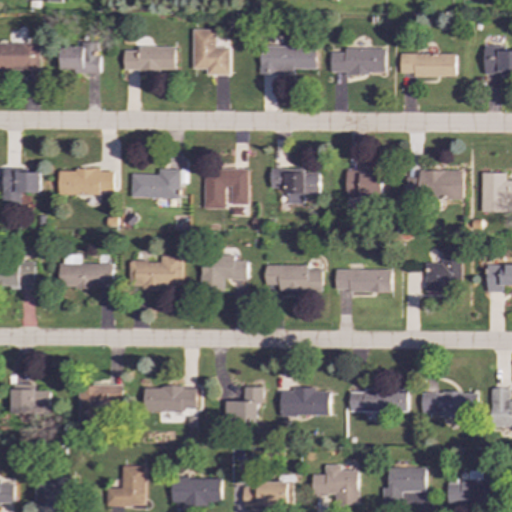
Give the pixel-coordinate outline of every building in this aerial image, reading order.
[(216,30),(193,30),(193,69),(207,69),(207,74),(230,74),(230,47),(216,47),(216,30)] [(99,72),(99,42),(82,42),(82,47),(61,46),(60,72),(99,72)] [(40,44),(0,43),(0,69),(22,70),(22,76),(39,76),(40,44)] [(511,50),(501,51),(501,45),(484,46),(484,74),(511,73),(511,50)] [(175,70),(175,47),(138,46),(138,51),(124,51),(123,71),(160,71),(160,69),(175,70)] [(259,74),(295,74),(295,69),(317,69),(317,47),(260,46),(259,74)] [(387,73),(386,48),(345,48),(345,52),(331,52),(331,73),(387,73)] [(457,76),(456,53),(400,54),(401,73),(413,73),(413,77),(457,76)] [(114,170),(58,169),(58,194),(100,195),(100,190),(113,190),(114,170)] [(130,197),(180,199),(180,183),(186,183),(187,169),(158,169),(158,174),(131,174),(130,197)] [(204,209),(225,208),(225,187),(231,187),(231,205),(249,204),(248,169),(204,169),(204,209)] [(270,169),(270,188),(287,188),(287,204),(303,204),(304,194),(320,195),(320,171),(270,169)] [(41,193),(41,172),(3,171),(2,207),(21,207),(21,192),(41,193)] [(347,198),(383,197),(383,171),(346,172),(347,198)] [(464,197),(464,171),(405,171),(405,197),(464,197)] [(511,180),(506,180),(506,173),(481,173),(481,212),(505,212),(506,199),(511,199),(511,180)] [(426,263),(426,290),(461,290),(462,248),(442,248),(442,264),(426,263)] [(235,255),(201,256),(202,289),(225,288),(224,280),(248,280),(247,260),(235,261),(235,255)] [(0,287),(34,287),(34,262),(0,262),(0,287)] [(112,263),(59,264),(59,288),(112,287),(112,263)] [(511,264),(487,265),(487,292),(503,292),(502,285),(511,285),(511,264)] [(279,291),(323,292),(323,269),(309,269),(309,265),(266,265),(265,285),(280,285),(279,291)] [(392,269),(336,269),(336,291),(392,291),(392,269)] [(122,384),(78,385),(79,422),(100,422),(100,403),(123,402),(122,384)] [(197,410),(196,386),(144,387),(144,411),(197,410)] [(263,387),(244,387),(244,401),(226,401),(226,421),(258,422),(258,404),(262,404),(263,387)] [(330,391),(316,391),(316,388),(292,387),(292,391),(281,391),(280,415),(330,416),(330,391)] [(511,427),(511,401),(509,401),(509,388),(492,388),(491,427),(511,427)] [(350,389),(349,411),(409,412),(409,390),(350,389)] [(11,413),(49,414),(49,390),(11,390),(11,413)] [(478,392),(421,393),(422,415),(478,414),(478,392)] [(358,470),(340,470),(340,463),(325,463),(325,475),(312,475),(312,495),(335,495),(335,506),(358,506),(358,470)] [(145,506),(146,466),(122,466),(122,488),(107,488),(107,506),(145,506)] [(425,467),(388,468),(388,488),(383,488),(383,505),(402,504),(402,492),(426,492),(425,467)] [(496,504),(496,480),(482,480),(482,470),(468,470),(468,482),(447,482),(447,504),(496,504)] [(59,507),(59,499),(76,499),(76,476),(37,476),(36,506),(59,507)] [(221,477),(172,478),(172,504),(222,504),(221,477)] [(0,504),(2,505),(2,503),(14,503),(14,483),(1,483),(1,479),(0,479),(0,504)] [(243,505),(293,506),(293,484),(244,483),(243,505)]
